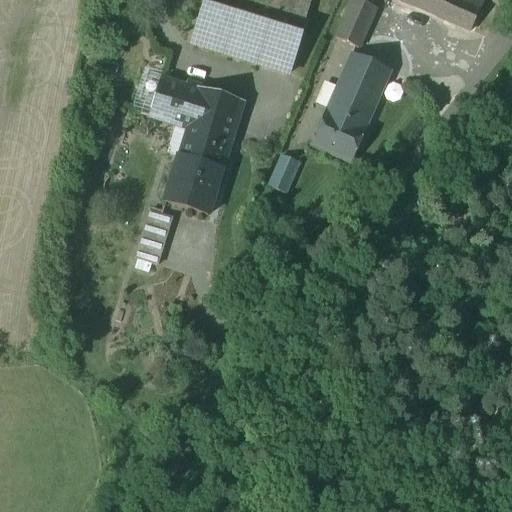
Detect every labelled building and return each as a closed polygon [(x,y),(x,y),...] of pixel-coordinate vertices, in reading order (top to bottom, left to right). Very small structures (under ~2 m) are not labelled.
[(354,0),(352,0),(335,39),(359,50),(377,9),(354,0)] [(396,0),(471,32),(484,0),(396,0)] [(301,37),(204,7),(192,45),(289,75),(301,37)] [(390,72),(352,55),(327,112),(365,129),(390,72)] [(242,106),(199,92),(199,93),(163,82),(152,118),(188,129),(179,158),(222,171),(242,106)] [(327,112),(326,112),(311,147),(351,164),(366,130),(365,129),(327,112)] [(299,164),(282,157),(269,188),(285,195),(299,164)] [(222,171),(179,158),(165,204),(208,217),(222,171)] [(150,213),(135,261),(156,268),(172,219),(150,213)]
